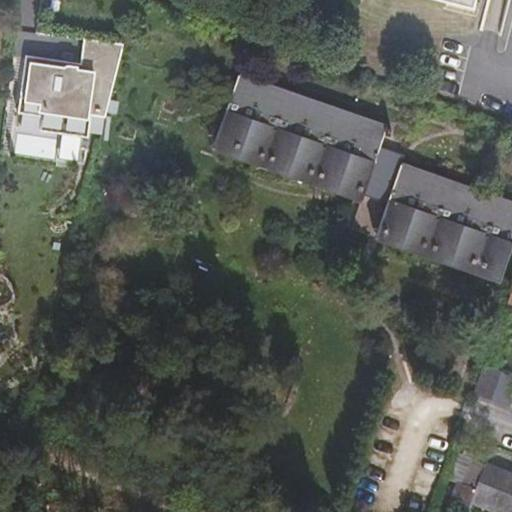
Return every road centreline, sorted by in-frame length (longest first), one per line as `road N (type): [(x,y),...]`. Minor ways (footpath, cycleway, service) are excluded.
road 1 (track): [(496,106),(180,0)]
road 2 (track): [(0,457),(141,511)]
